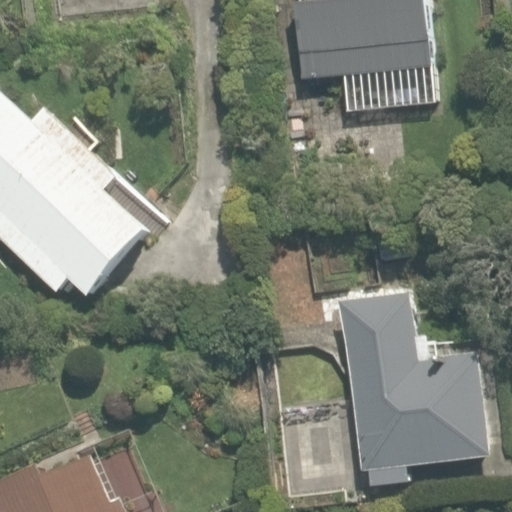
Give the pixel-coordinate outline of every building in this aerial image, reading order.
[(441,113),(434,0),(368,0),(369,13),(297,17),(302,99),(358,96),(359,118),(441,113)] [(76,281),(94,299),(158,232),(117,193),(129,181),(52,109),(39,122),(0,85),(0,235),(63,295),(76,281)] [(298,164),(304,217),(346,213),(341,160),(298,164)] [(373,472),(375,488),(379,488),(414,485),(413,467),(498,458),(487,355),(447,359),(446,344),(439,345),(438,337),(428,338),(424,298),(351,305),(367,472),(373,472)] [(132,511),(127,499),(117,503),(97,456),(49,477),(44,466),(0,485),(0,502),(4,511),(132,511)]
